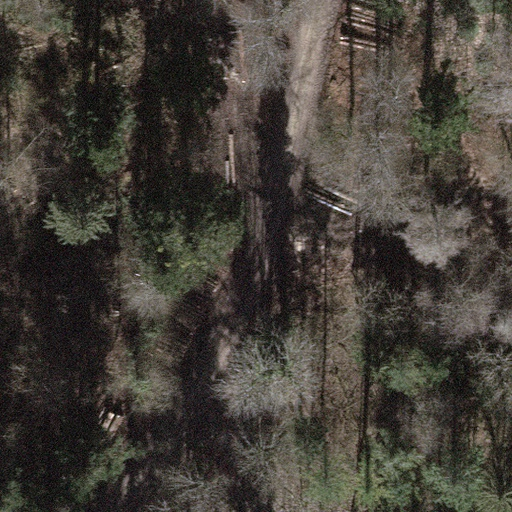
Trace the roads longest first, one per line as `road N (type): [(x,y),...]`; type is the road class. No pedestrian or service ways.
road 1 (track): [(330,0),(225,307),(94,511)]
road 2 (track): [(266,184),(461,212),(511,199)]
